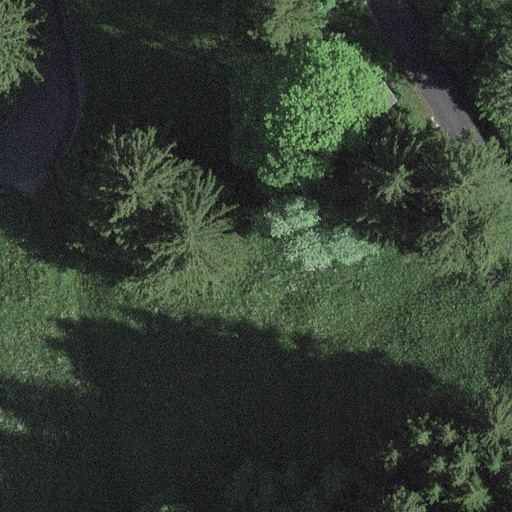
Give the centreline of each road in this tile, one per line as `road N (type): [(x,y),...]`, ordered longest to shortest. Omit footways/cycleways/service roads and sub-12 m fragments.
road 1 (unclassified): [(406,0),(511,168)]
road 2 (unclassified): [(0,157),(37,139),(61,105),(44,0)]
